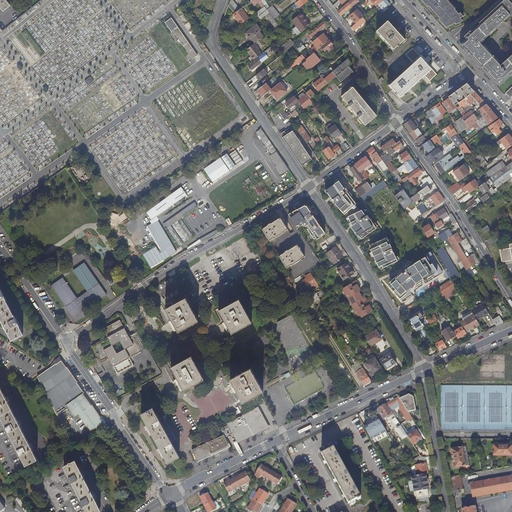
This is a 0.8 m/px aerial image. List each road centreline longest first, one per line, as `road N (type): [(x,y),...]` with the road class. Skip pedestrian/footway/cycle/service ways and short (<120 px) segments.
road 1 (residential): [(66,342),(178,261),(308,188)]
road 2 (unclassified): [(222,0),(211,29),(214,48),(308,188)]
road 3 (residential): [(308,188),(421,370)]
road 4 (residential): [(395,122),(511,297)]
road 5 (residential): [(66,342),(168,494)]
road 6 (tertiary): [(273,441),(421,370)]
road 7 (residential): [(319,0),(395,122)]
road 8 (residential): [(421,370),(447,511)]
